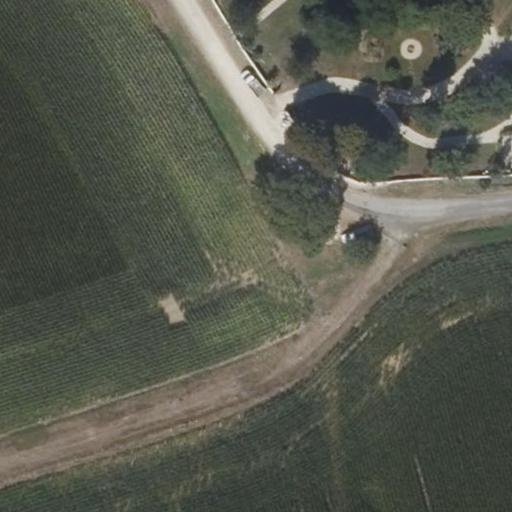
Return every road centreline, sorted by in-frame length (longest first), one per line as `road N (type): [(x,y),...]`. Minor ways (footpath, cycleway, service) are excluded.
road 1 (track): [(0,473),(180,439),(265,397),(444,222)]
road 2 (track): [(444,222),(375,211),(326,189),(276,142),(182,0)]
